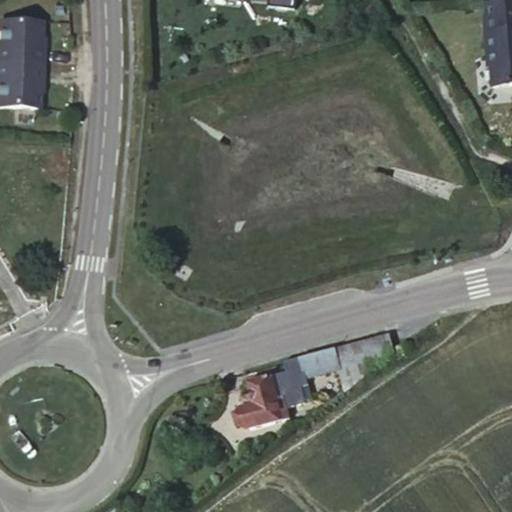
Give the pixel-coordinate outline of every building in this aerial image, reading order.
[(489,33),(485,34),(487,56),(490,57),(492,88),(511,86),(511,1),(487,3),(487,17),(489,33)] [(40,49),(41,24),(0,22),(0,65),(43,67),(43,49),(40,49)] [(43,67),(0,65),(0,107),(38,109),(39,84),(42,84),(43,67)] [(341,359),(350,380),(386,353),(394,347),(386,327),(292,353),(295,361),(283,364),(258,370),(260,378),(247,380),(250,388),(243,390),(252,426),(284,417),(279,402),(295,397),(291,384),(306,379),(302,372),(341,359)] [(281,357),(283,364),(295,361),(292,353),(281,357)]
